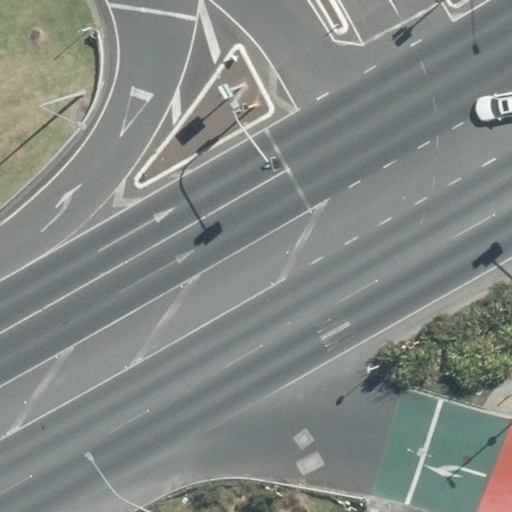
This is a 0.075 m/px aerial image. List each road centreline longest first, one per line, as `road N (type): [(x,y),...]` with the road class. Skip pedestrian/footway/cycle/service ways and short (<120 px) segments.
road 1 (primary): [(392,198),(0,406)]
road 2 (primary): [(0,347),(75,239),(168,25),(165,0)]
road 3 (residential): [(392,198),(261,0)]
road 4 (residential): [(408,0),(495,137)]
